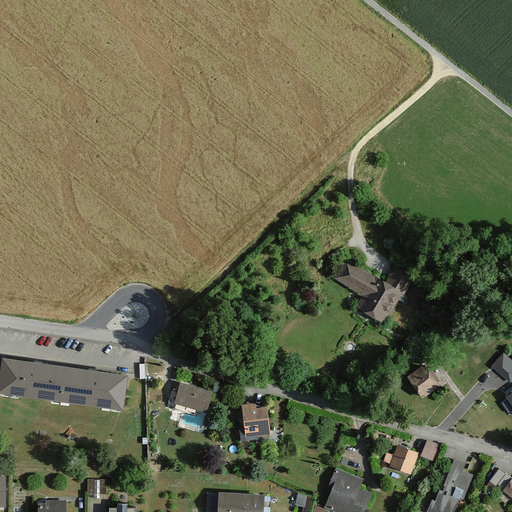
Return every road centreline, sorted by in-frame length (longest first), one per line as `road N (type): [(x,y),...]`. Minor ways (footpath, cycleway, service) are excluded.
road 1 (residential): [(0,322),(135,342),(164,358),(511,459)]
road 2 (residential): [(511,112),(373,0)]
